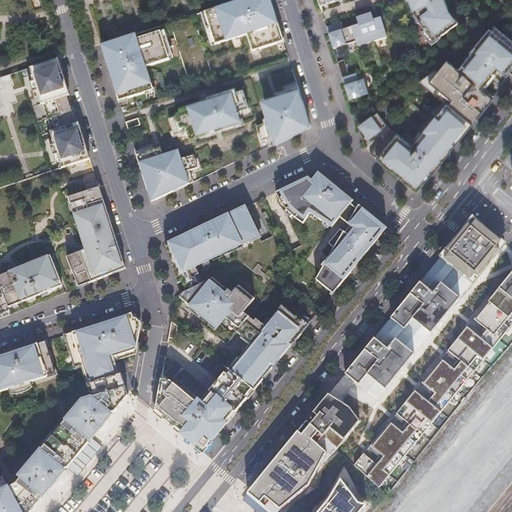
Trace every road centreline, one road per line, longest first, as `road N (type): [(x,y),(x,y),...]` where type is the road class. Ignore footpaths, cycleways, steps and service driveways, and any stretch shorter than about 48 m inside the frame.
road 1 (tertiary): [(219,491),(428,236)]
road 2 (tertiary): [(411,223),(204,479)]
road 3 (residential): [(55,0),(133,238)]
road 4 (residential): [(149,290),(156,326),(138,425),(204,479)]
road 5 (residential): [(133,238),(320,153)]
road 6 (residential): [(320,153),(324,124),(285,0)]
road 7 (tertiary): [(511,101),(411,223)]
road 8 (residential): [(149,290),(0,338)]
road 9 (tertiary): [(428,236),(511,134)]
